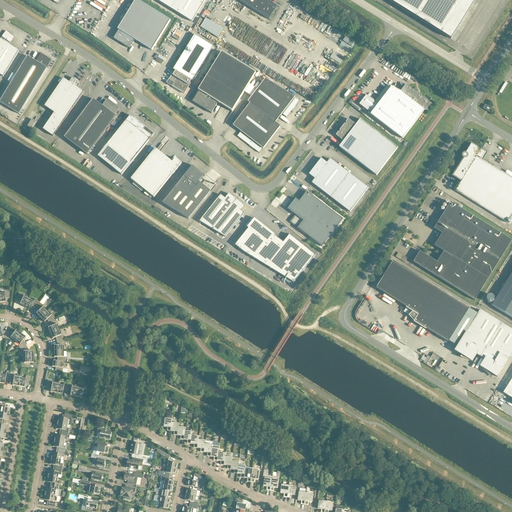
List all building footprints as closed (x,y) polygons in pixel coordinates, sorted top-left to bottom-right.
[(72,0),(66,10),(104,32),(122,0),(72,0)] [(119,30),(114,39),(130,49),(135,40),(152,51),(170,20),(137,0),(135,0),(118,29),(119,30)] [(156,0),(192,22),(205,0),(156,0)] [(277,6),(266,0),(239,0),(239,1),(269,19),(277,6)] [(388,0),(451,39),(475,0),(388,0)] [(202,28),(219,38),(225,29),(207,19),(202,28)] [(0,39),(0,74),(3,77),(19,51),(9,45),(10,43),(14,37),(6,31),(0,39)] [(351,51),(357,42),(341,32),(337,37),(343,41),(341,44),(351,51)] [(191,81),(192,81),(213,47),(195,35),(173,70),(176,71),(174,73),(173,72),(169,80),(168,83),(172,86),(184,94),(191,83),(190,83),(191,81)] [(205,108),(204,109),(211,113),(218,103),(232,111),(256,73),(222,52),(198,90),(199,91),(192,102),(201,107),(202,106),(205,108)] [(36,61),(27,56),(0,101),(0,102),(19,114),(47,68),(51,60),(48,58),(47,58),(41,54),(38,59),(37,59),(36,61)] [(45,106),(54,113),(55,113),(76,81),(72,78),(71,78),(72,78),(69,82),(64,79),(45,106)] [(248,101),(250,103),(275,122),(282,114),(286,117),(292,109),(293,110),(292,109),(295,105),(296,106),(299,101),(295,98),(295,97),(265,79),(248,101)] [(81,84),(76,81),(55,113),(54,113),(43,129),(53,136),(83,92),(78,88),(80,84),(81,85),(81,84)] [(431,105),(432,105),(432,104),(420,95),(420,93),(417,93),(405,84),(405,85),(406,85),(401,92),(392,87),(391,87),(387,84),(374,102),(366,95),(359,104),(371,114),(395,133),(403,139),(424,110),(426,111),(431,104),(431,105)] [(93,99),(64,138),(87,155),(116,116),(115,115),(119,109),(107,100),(102,106),(93,99)] [(280,126),(275,122),(250,103),(233,126),(242,132),(239,136),(250,145),(249,146),(250,145),(254,148),(253,149),(254,149),(259,153),(263,148),(263,149),(280,126)] [(107,144),(98,156),(121,175),(131,163),(154,134),(143,125),(142,127),(140,125),(141,124),(135,119),(131,116),(131,115),(130,117),(127,120),(107,144)] [(28,127),(32,129),(36,122),(32,119),(28,127)] [(345,124),(342,127),(387,162),(398,148),(361,119),(356,125),(348,119),(346,122),(346,123),(345,124)] [(376,176),(387,162),(342,127),(339,131),(340,131),(339,133),(338,132),(336,135),(344,142),(339,147),(376,176)] [(511,177),(481,159),(483,156),(485,152),(471,144),(466,153),(465,153),(464,153),(463,154),(463,155),(462,156),(463,157),(463,158),(464,158),(453,176),(461,181),(455,191),(507,223),(511,213),(511,177)] [(155,149),(131,179),(154,197),(172,175),(182,163),(175,158),(172,162),(155,149)] [(331,197),(349,174),(330,159),(327,163),(321,159),(309,174),(315,179),(312,183),(331,197)] [(188,171),(163,203),(189,219),(204,199),(207,195),(207,196),(211,192),(199,182),(202,178),(200,177),(201,176),(201,174),(200,173),(201,172),(194,167),(194,166),(193,166),(192,167),(189,172),(188,171)] [(368,188),(349,174),(331,197),(350,212),(368,188)] [(295,199),(291,205),(288,209),(296,216),(295,218),(294,217),(290,222),(322,247),(343,219),(307,192),(301,200),(298,198),(297,200),(295,198),(295,199)] [(199,221),(212,229),(236,200),(229,194),(225,199),(221,195),(199,221)] [(236,200),(212,229),(225,237),(244,214),(239,210),(243,205),(236,200)] [(420,251),(419,253),(418,253),(417,255),(418,255),(413,262),(475,300),(511,241),(450,202),(434,229),(442,233),(434,246),(443,251),(437,262),(420,251)] [(275,234),(262,224),(254,218),(247,227),(249,228),(235,245),(243,251),(294,283),(315,255),(290,235),(283,242),(274,235),(275,234)] [(398,252),(396,257),(405,263),(408,258),(398,252)] [(393,261),(376,288),(406,307),(406,308),(413,312),(409,315),(414,321),(414,322),(426,329),(448,342),(469,308),(393,261)] [(511,317),(511,272),(492,305),(511,317)] [(10,291),(4,291),(4,292),(0,292),(0,302),(5,302),(5,298),(6,297),(9,297),(9,298),(10,291)] [(19,304),(25,307),(29,298),(24,296),(24,294),(23,294),(19,293),(17,300),(18,299),(21,299),(21,301),(19,304)] [(33,305),(36,307),(39,302),(35,299),(34,301),(29,298),(25,307),(30,309),(32,306),(33,305)] [(44,306),(39,302),(36,307),(39,309),(38,310),(39,311),(36,313),(40,318),(47,311),(43,307),(44,306)] [(480,310),(477,314),(455,351),(463,356),(462,358),(472,361),(476,355),(479,356),(481,357),(502,323),(480,310)] [(51,315),(47,311),(40,318),(44,322),(47,319),(47,320),(48,319),(50,322),(55,319),(52,314),(51,315)] [(48,328),(50,334),(59,330),(57,324),(58,324),(55,319),(50,322),(52,325),(51,326),(48,328)] [(485,360),(482,364),(480,366),(488,374),(489,372),(498,377),(511,354),(511,329),(502,323),(481,357),(485,360)] [(12,334),(7,333),(6,339),(9,339),(10,338),(15,341),(20,333),(16,330),(13,333),(12,334)] [(57,338),(58,341),(64,340),(63,334),(61,335),(59,330),(50,334),(52,339),(56,337),(56,338),(57,338)] [(25,337),(20,333),(15,341),(19,345),(18,346),(20,349),(25,346),(23,342),(23,340),(25,337)] [(54,346),(54,352),(63,351),(63,346),(65,346),(64,340),(58,341),(59,345),(58,345),(54,346)] [(23,352),(23,357),(33,357),(33,351),(29,351),(28,350),(25,346),(20,349),(22,352),(23,352)] [(63,351),(54,352),(54,358),(58,357),(58,358),(59,358),(58,362),(62,363),(64,363),(65,357),(63,357),(63,351)] [(22,363),(22,364),(22,367),(29,368),(28,367),(28,364),(29,364),(29,363),(33,363),(33,357),(23,357),(24,363),(22,363)] [(52,364),(52,367),(56,368),(57,369),(56,371),(55,371),(55,372),(62,373),(62,372),(63,368),(61,368),(62,363),(58,362),(57,362),(53,361),(52,364)] [(0,383),(4,384),(5,380),(6,379),(9,380),(10,374),(6,373),(6,374),(0,373),(0,383)] [(12,385),(18,386),(20,377),(14,376),(14,374),(10,374),(9,380),(12,380),(12,381),(13,381),(12,385)] [(20,377),(18,386),(24,387),(25,383),(26,382),(28,383),(28,384),(29,384),(30,377),(26,376),(25,378),(20,377)] [(511,378),(503,393),(511,398),(511,378)] [(50,392),(55,393),(57,383),(52,382),(52,381),(48,380),(47,387),(47,386),(50,387),(50,388),(51,388),(50,392)] [(57,383),(55,393),(62,394),(63,390),(64,389),(67,390),(68,384),(64,383),(63,384),(57,383)] [(68,384),(67,390),(70,390),(70,391),(70,392),(70,395),(75,396),(77,387),(72,386),(72,385),(68,384)] [(77,387),(75,396),(82,398),(82,394),(83,394),(83,393),(86,393),(86,394),(86,395),(88,387),(83,387),(83,388),(77,387)] [(0,412),(8,414),(9,413),(10,409),(4,408),(5,405),(0,403),(0,412)] [(8,414),(0,412),(0,422),(2,422),(2,419),(8,420),(9,416),(8,416),(8,414)] [(71,419),(72,415),(65,413),(64,418),(58,417),(58,421),(58,423),(67,425),(71,425),(72,419),(71,419)] [(164,427),(168,427),(167,431),(171,431),(172,422),(173,415),(170,414),(169,414),(168,415),(167,416),(167,418),(165,418),(164,427)] [(174,435),(177,435),(178,427),(179,427),(179,423),(172,422),(171,431),(174,432),(174,435)] [(67,428),(67,425),(58,423),(57,425),(56,429),(62,430),(62,433),(68,434),(69,428),(67,428)] [(178,427),(177,435),(181,436),(180,439),(184,440),(185,431),(186,428),(179,427),(178,427)] [(103,430),(103,429),(97,428),(96,433),(100,434),(99,438),(110,440),(111,437),(112,436),(111,436),(112,432),(103,430)] [(187,443),(191,444),(192,435),(192,432),(185,431),(184,440),(188,440),(187,443)] [(55,439),(55,441),(64,442),(65,439),(67,440),(68,434),(62,433),(61,436),(55,435),(54,439),(55,439)] [(192,435),(191,444),(194,444),(194,448),(197,448),(198,439),(199,439),(199,436),(192,435)] [(200,452),(204,452),(205,444),(206,440),(199,439),(198,439),(197,448),(201,449),(200,452)] [(64,446),(64,442),(55,441),(54,443),(54,442),(53,447),(59,448),(58,451),(65,452),(66,446),(64,446)] [(97,452),(105,453),(108,453),(109,448),(106,447),(106,446),(103,446),(104,443),(95,441),(94,446),(98,447),(97,452)] [(138,443),(137,443),(137,444),(132,443),(130,454),(138,455),(141,444),(138,444),(138,443)] [(207,456),(211,457),(212,445),(212,446),(212,445),(205,444),(204,452),(208,453),(207,456)] [(214,460),(217,461),(219,452),(219,447),(212,446),(212,445),(211,457),(214,457),(214,460)] [(65,452),(58,451),(58,454),(52,452),(51,457),(52,457),(52,458),(61,460),(62,457),(64,457),(65,455),(65,452)] [(219,452),(217,461),(221,461),(221,465),(224,465),(225,456),(226,453),(219,452)] [(225,456),(224,465),(228,466),(227,469),(231,469),(232,461),(233,457),(233,453),(226,452),(226,453),(225,456)] [(99,455),(92,454),(91,458),(95,458),(95,461),(97,461),(96,462),(97,462),(97,466),(105,468),(106,464),(105,463),(105,460),(98,458),(99,455)] [(232,461),(231,469),(234,470),(234,473),(237,474),(239,465),(239,462),(240,458),(239,458),(233,457),(232,461)] [(61,463),(61,460),(52,458),(51,460),(50,464),(56,465),(55,468),(62,469),(63,464),(61,463)] [(128,460),(127,467),(138,470),(139,466),(142,466),(143,460),(139,459),(136,458),(136,462),(128,460)] [(239,465),(237,474),(241,474),(241,477),(244,478),(245,467),(246,467),(247,459),(240,458),(239,462),(239,465)] [(178,463),(171,462),(171,461),(168,460),(167,467),(177,469),(178,463)] [(159,471),(158,474),(162,475),(168,476),(169,473),(170,473),(176,474),(177,469),(167,467),(166,470),(164,469),(163,472),(159,471)] [(251,482),(252,470),(253,468),(246,467),(245,467),(244,478),(248,478),(247,482),(251,482)] [(61,475),(62,469),(55,468),(55,471),(49,470),(48,474),(49,474),(48,476),(58,478),(59,475),(61,475)] [(253,468),(252,470),(251,482),(254,483),(255,479),(258,480),(259,479),(260,471),(260,469),(253,468)] [(267,490),(270,491),(272,476),(267,476),(268,470),(264,470),(263,478),(264,478),(263,486),(267,487),(267,490)] [(92,471),(92,475),(91,479),(102,481),(103,475),(100,474),(100,473),(92,471)] [(277,477),(272,476),(270,491),(274,491),(274,488),(278,488),(279,478),(280,478),(280,472),(277,471),(277,477)] [(129,484),(136,486),(138,478),(143,479),(144,475),(134,473),(134,475),(126,473),(124,480),(130,481),(129,484)] [(194,479),(194,481),(188,480),(187,486),(195,487),(198,488),(199,482),(200,480),(204,483),(206,480),(204,479),(196,473),(194,476),(194,477),(194,479)] [(167,480),(168,476),(162,475),(161,481),(164,481),(163,484),(173,487),(175,481),(167,480)] [(58,478),(48,476),(48,478),(47,482),(51,483),(50,486),(52,486),(59,487),(60,482),(57,481),(58,478)] [(80,484),(87,486),(87,487),(87,488),(87,489),(87,490),(87,491),(87,492),(88,493),(89,493),(94,494),(99,495),(101,487),(95,486),(91,486),(90,485),(91,482),(87,481),(82,480),(81,480),(80,484)] [(156,492),(168,495),(169,491),(172,492),(173,487),(163,484),(162,490),(155,488),(154,492),(156,492)] [(284,497),(287,497),(289,485),(282,484),(280,493),(284,494),(284,497)] [(289,485),(287,497),(291,498),(291,495),(295,495),(296,486),(289,485)] [(57,496),(59,487),(52,486),(50,486),(50,489),(46,488),(45,492),(46,492),(45,494),(57,496)] [(127,489),(122,488),(121,493),(121,496),(124,497),(124,498),(125,499),(130,500),(131,499),(132,493),(135,493),(136,488),(128,486),(127,489)] [(198,488),(195,487),(194,490),(187,489),(186,494),(196,496),(197,491),(201,492),(202,488),(198,488)] [(156,501),(160,502),(170,504),(171,499),(168,498),(168,495),(156,492),(156,496),(157,496),(156,501)] [(301,504),(304,505),(306,493),(299,492),(298,500),(301,501),(301,504)] [(312,502),(312,501),(313,494),(306,493),(304,505),(308,505),(308,502),(312,502)] [(56,507),(57,496),(45,494),(45,496),(44,500),(50,501),(49,504),(50,504),(49,506),(56,507)] [(192,501),(191,505),(197,506),(198,502),(195,502),(196,496),(186,494),(184,500),(192,501)] [(96,509),(98,502),(91,500),(91,497),(84,495),(81,510),(91,511),(92,511),(93,509),(96,509)] [(236,499),(234,508),(245,511),(246,507),(250,508),(251,503),(239,498),(239,499),(236,499)] [(324,511),(326,501),(319,500),(318,502),(317,502),(316,507),(318,507),(318,509),(321,509),(321,511),(324,511)] [(332,510),(334,511),(335,506),(333,506),(333,502),(326,501),(324,511),(328,511),(328,510),(332,511),(332,510)]
